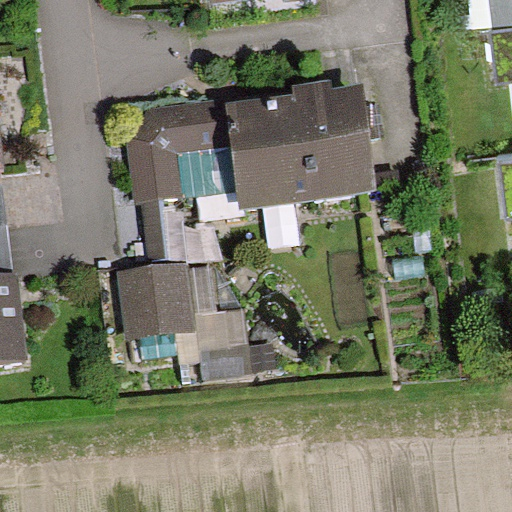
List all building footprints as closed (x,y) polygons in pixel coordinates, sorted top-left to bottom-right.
[(511,22),(490,25),(497,78),(511,75),(511,22)] [(238,145),(245,208),(378,193),(366,86),(233,101),(238,145)] [(238,145),(233,101),(147,115),(128,146),(131,204),(173,201),(168,155),(238,145)] [(511,203),(511,153),(500,155),(506,205),(511,203)] [(5,170),(0,170),(0,278),(17,276),(5,170)] [(189,268),(122,277),(131,336),(197,327),(189,268)] [(0,278),(0,362),(27,360),(17,276),(0,278)]
